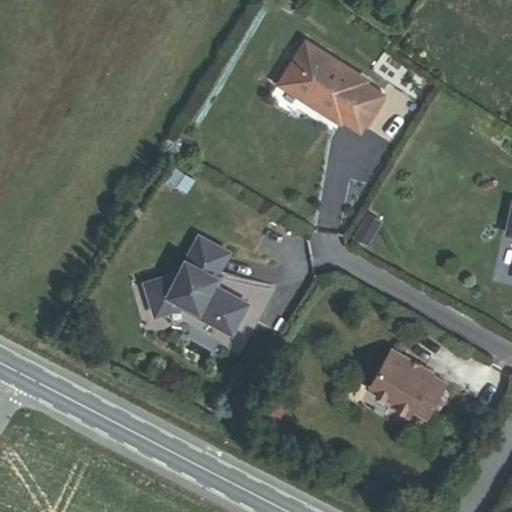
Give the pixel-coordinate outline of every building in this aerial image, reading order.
[(367,86),(305,48),(280,88),(303,103),(306,99),(327,112),(324,116),(342,127),(344,124),(362,135),(372,120),(381,105),(384,101),(365,89),(367,86)] [(324,116),(327,112),(306,99),(303,103),(324,116)] [(377,123),(386,108),(381,105),(372,120),(377,123)] [(154,321),(181,313),(230,341),(246,312),(211,292),(216,284),(215,283),(228,260),(199,243),(179,279),(145,289),(154,321)] [(432,377),(389,353),(367,391),(395,406),(392,410),(411,421),(414,415),(428,423),(448,388),(431,379),(432,377)]
